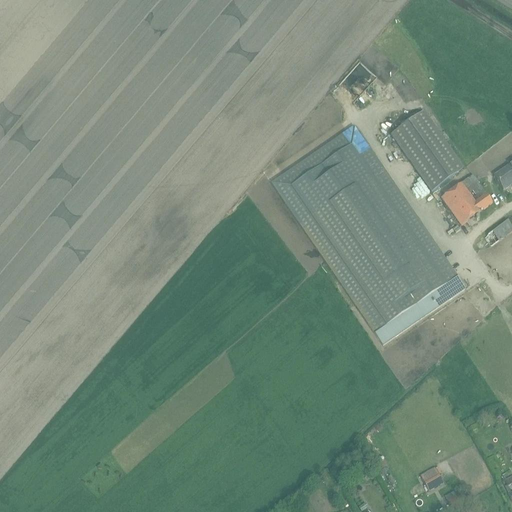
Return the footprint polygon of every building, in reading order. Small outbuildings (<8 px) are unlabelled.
[(390,137),(431,194),(464,170),(422,113),(390,137)] [(300,226),(382,347),(465,290),(383,169),(354,128),(271,185),(300,226)] [(511,164),(493,177),(503,192),(511,185),(511,164)] [(492,204),(486,196),(472,176),(441,199),(461,227),(492,204)] [(484,239),(490,248),(511,231),(511,228),(507,222),(484,239)] [(424,484),(429,492),(444,483),(440,476),(424,484)] [(511,476),(501,483),(508,496),(511,494),(508,487),(511,484),(511,476)] [(447,501),(452,509),(460,504),(456,496),(447,501)]
